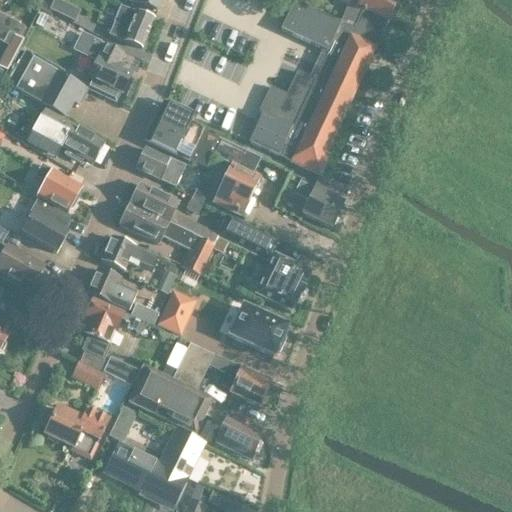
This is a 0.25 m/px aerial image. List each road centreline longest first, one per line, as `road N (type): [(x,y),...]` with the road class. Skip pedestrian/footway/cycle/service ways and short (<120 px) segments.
road 1 (residential): [(270,511),(300,368),(437,0)]
road 2 (residential): [(0,461),(61,329),(185,0)]
